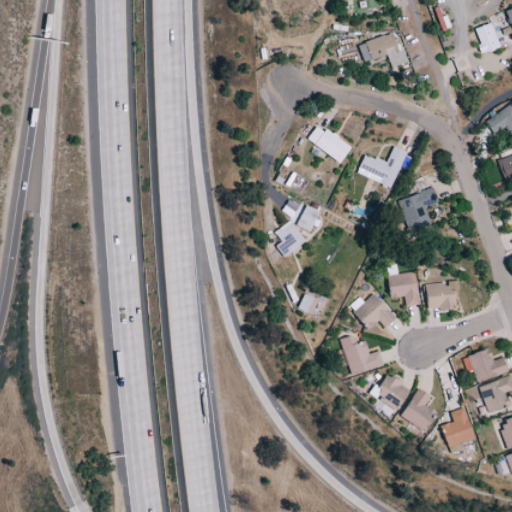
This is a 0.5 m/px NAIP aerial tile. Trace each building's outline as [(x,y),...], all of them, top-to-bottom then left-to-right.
[(511,8),(503,12),(510,33),(511,32),(511,8)] [(472,29),(479,54),(497,49),(489,24),(472,29)] [(360,62),(384,56),(383,50),(394,47),(391,35),(356,44),(360,62)] [(511,137),(511,106),(511,104),(482,122),(491,136),(506,127),(511,137)] [(316,125),(305,140),(337,164),(348,149),(316,125)] [(355,174),(389,188),(404,152),(391,147),(384,163),(363,155),(355,174)] [(511,175),(511,155),(495,161),(501,179),(511,175)] [(436,204),(432,189),(396,200),(406,235),(430,228),(424,207),(436,204)] [(317,213),(299,204),(289,224),(308,232),(317,213)] [(272,233),(279,242),(273,247),(281,258),(303,242),(288,222),(272,233)] [(418,305),(413,272),(384,276),(388,300),(402,298),(403,307),(418,305)] [(423,285),(424,310),(453,309),(452,291),(456,291),(456,281),(445,282),(445,284),(423,285)] [(362,303),(357,298),(346,308),(367,330),(376,321),(383,328),(393,318),(371,294),(362,303)] [(381,366),(377,352),(366,355),(363,342),(357,343),(354,333),(338,337),(348,375),(381,366)] [(474,383),(505,372),(501,358),(491,362),(487,349),(465,356),(474,383)] [(371,395),(394,411),(408,391),(386,374),(371,395)] [(504,393),(509,391),(505,378),(477,386),(485,414),(508,407),(504,393)] [(423,407),(428,396),(413,389),(398,420),(423,432),(433,412),(423,407)] [(472,438),(462,408),(447,413),(451,422),(438,427),(445,447),(472,438)] [(504,449),(511,446),(511,417),(498,420),(504,449)]
